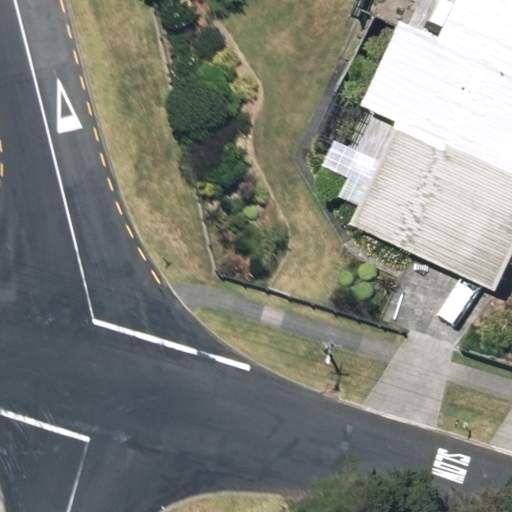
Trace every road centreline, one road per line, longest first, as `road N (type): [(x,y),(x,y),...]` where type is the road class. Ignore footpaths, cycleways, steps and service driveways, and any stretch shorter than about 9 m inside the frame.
road 1 (tertiary): [(88,388),(497,511)]
road 2 (residential): [(88,388),(92,323),(23,0)]
road 3 (tertiary): [(63,511),(85,437),(88,388)]
